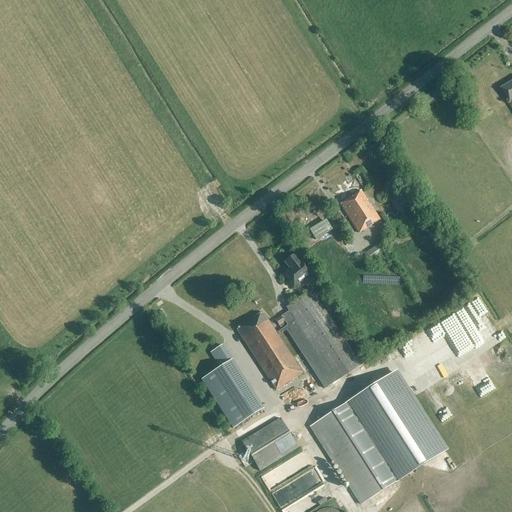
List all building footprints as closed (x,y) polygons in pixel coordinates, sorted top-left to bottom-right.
[(509,103),(511,108),(511,82),(501,89),(510,103),(509,103)] [(359,233),(379,220),(361,191),(340,205),(359,233)] [(394,208),(404,202),(398,192),(388,198),(394,208)] [(315,242),(330,233),(324,224),(310,234),(315,242)] [(364,255),(370,264),(374,261),(379,267),(386,262),(382,256),(383,255),(377,246),(364,255)] [(284,263),(290,270),(283,275),(295,290),(315,274),(304,260),(300,263),(294,255),(284,263)] [(511,292),(503,279),(495,284),(511,309),(511,308),(511,292)] [(324,389),(360,365),(312,291),(286,308),(288,312),(281,317),(287,326),(276,334),(262,313),(236,330),(275,390),(302,373),(278,336),(286,330),(324,389)] [(453,351),(508,323),(494,295),(412,336),(424,359),(432,355),(435,360),(453,351)] [(334,309),(327,299),(321,303),(328,313),(334,309)] [(484,350),(494,343),(488,334),(478,341),(484,350)] [(232,360),(222,346),(210,353),(220,368),(201,380),(232,429),(263,409),(231,360),(232,360)] [(394,373),(310,428),(334,465),(335,465),(362,505),(445,451),(394,373)] [(259,472),(298,448),(280,418),(241,442),(259,472)] [(212,436),(201,442),(205,449),(216,443),(212,436)] [(272,474),(281,487),(312,467),(303,454),(272,474)] [(323,485),(291,504),(295,511),(303,511),(330,497),(323,485)]
